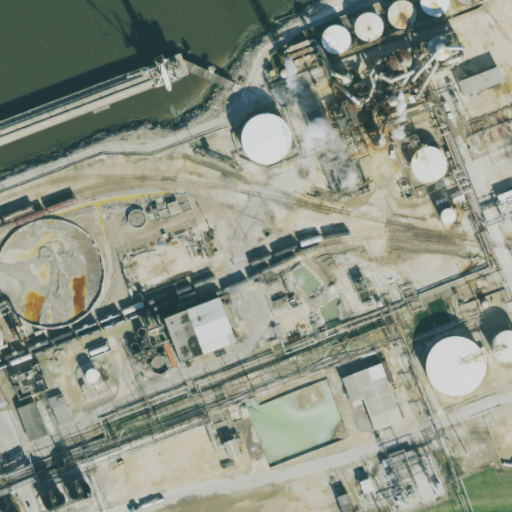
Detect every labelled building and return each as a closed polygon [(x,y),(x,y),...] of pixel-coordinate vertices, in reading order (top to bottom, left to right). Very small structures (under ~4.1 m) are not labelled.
[(393,1),(394,27),(419,26),(418,0),(393,1)] [(425,0),(425,15),(452,14),(451,0),(425,0)] [(387,14),(360,13),(359,37),(385,38),(387,14)] [(341,57),(358,39),(338,21),(322,39),(341,57)] [(460,81),(466,97),(506,81),(500,66),(460,81)] [(294,120),(280,121),(279,114),(247,117),(251,162),(297,158),(294,120)] [(418,159),(418,182),(449,181),(448,147),(421,148),(422,159),(418,159)] [(511,202),(511,191),(498,194),(500,205),(511,202)] [(0,350),(19,344),(3,296),(0,297),(0,295),(0,350)] [(170,317),(185,362),(239,344),(224,298),(170,317)] [(486,360),(467,367),(464,360),(483,353),(476,332),(423,350),(441,401),(494,383),(486,360)] [(374,429),(401,421),(385,365),(343,377),(351,403),(365,398),(374,429)] [(58,426),(72,422),(63,393),(49,398),(58,426)] [(17,409),(30,442),(48,435),(36,402),(17,409)] [(336,497),(340,511),(355,511),(351,493),(336,497)]
